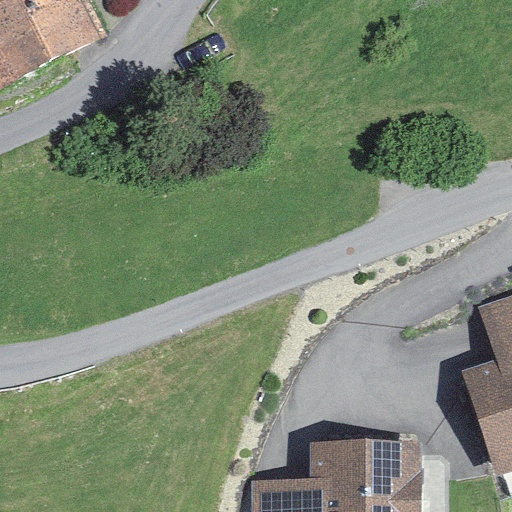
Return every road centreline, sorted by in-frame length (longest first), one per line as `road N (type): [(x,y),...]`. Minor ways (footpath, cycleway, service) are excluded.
road 1 (unclassified): [(511,189),(94,349),(0,360)]
road 2 (unclassified): [(0,136),(72,108),(181,0)]
